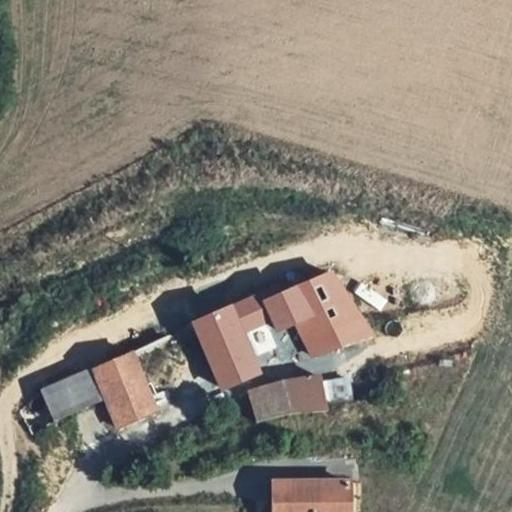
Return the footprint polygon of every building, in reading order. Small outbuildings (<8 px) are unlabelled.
[(373,335),(334,274),(305,285),(269,302),(272,307),(275,317),(282,331),(287,338),(292,344),(301,353),(373,335)] [(232,322),(269,302),(267,292),(195,323),(218,386),(250,371),(232,322)] [(169,335),(133,351),(145,380),(179,366),(169,335)] [(106,397),(118,428),(158,412),(145,380),(133,351),(105,363),(94,367),(106,397)] [(94,367),(84,372),(42,390),(55,418),(106,397),(94,367)] [(339,407),(353,401),(345,375),(322,382),(319,376),(284,376),(249,386),(252,399),(258,420),(294,410),(333,408),(339,407)] [(371,511),(367,470),(352,472),(357,511),(371,511)] [(357,511),(352,472),(279,481),(283,511),(357,511)]
